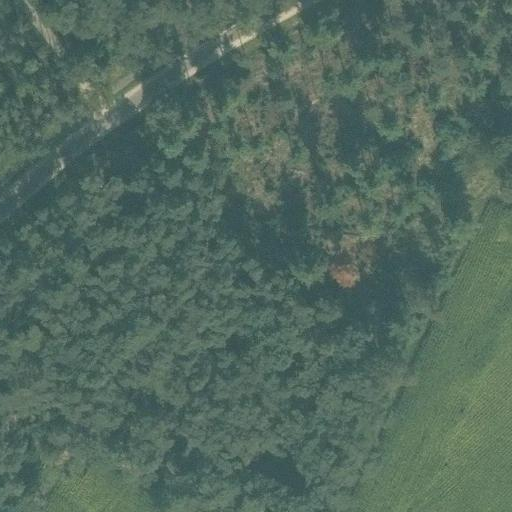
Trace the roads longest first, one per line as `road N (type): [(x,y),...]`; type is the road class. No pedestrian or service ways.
road 1 (track): [(96,102),(146,132),(391,361),(408,363)]
road 2 (unclassified): [(0,215),(117,114),(296,0)]
